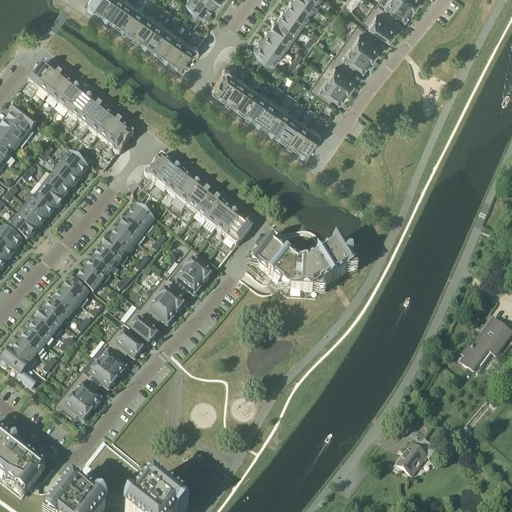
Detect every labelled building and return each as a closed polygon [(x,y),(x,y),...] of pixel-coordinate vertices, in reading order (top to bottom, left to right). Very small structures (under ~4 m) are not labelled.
[(89,0),(88,3),(98,11),(105,0),(89,0)] [(105,0),(98,11),(109,18),(121,0),(105,0)] [(121,0),(109,18),(118,24),(119,25),(136,0),(121,0)] [(112,0),(192,55),(200,44),(204,37),(204,36),(194,30),(187,24),(183,22),(173,15),(162,8),(152,0),(151,0),(112,0)] [(213,3),(209,0),(186,0),(186,1),(204,14),(208,9),(209,9),(209,8),(213,3)] [(290,1),(287,6),(305,19),(309,12),(310,13),(313,8),(301,0),(292,0),(291,0),(290,1)] [(301,0),(313,8),(319,0),(301,0)] [(400,0),(378,0),(374,5),(374,6),(390,17),(392,18),(396,13),(404,19),(412,8),(400,0)] [(374,6),(374,5),(373,4),(361,22),(387,39),(389,36),(390,36),(391,35),(392,34),(392,33),(393,32),(392,31),(395,28),(386,22),(390,17),(374,6)] [(282,11),(278,16),(297,29),(301,22),(302,23),(305,19),(287,6),(284,10),(283,10),(283,11),(282,11)] [(326,17),(330,20),(335,14),(330,11),(326,17)] [(297,29),(278,16),(276,20),(275,20),(274,21),(273,21),(272,22),(272,23),(271,24),(271,25),(272,26),(271,27),(289,40),(297,29)] [(330,20),(326,17),(321,22),(325,26),(330,20)] [(345,41),(370,59),(372,55),(373,55),(374,55),(375,54),(375,53),(376,52),(376,51),(378,47),(369,41),(373,36),(356,24),(345,41)] [(266,32),(263,38),(281,50),(285,44),(289,46),(292,42),(289,40),(271,27),(268,31),(266,32)] [(309,37),(314,41),(318,34),(314,31),(309,37)] [(314,41),(309,37),(304,43),(309,47),(314,41)] [(281,50),(263,38),(255,49),(276,63),(282,55),(279,53),(281,50)] [(345,41),(334,57),(333,57),(349,68),(350,69),(354,64),(362,70),(370,59),(345,41)] [(298,52),(293,59),(298,62),(302,55),(298,52)] [(332,56),(321,73),(346,91),(348,87),(349,87),(350,87),(351,86),(351,85),(352,84),(352,83),(351,83),(354,79),(345,73),(349,68),(333,57),(334,57),(332,56)] [(316,140),(316,141),(329,123),(328,122),(234,57),(229,64),(221,75),(316,140)] [(298,62),(293,59),(289,65),(294,68),(298,62)] [(346,91),(321,73),(309,90),(326,102),(330,96),(338,102),(346,91)] [(98,158),(109,166),(112,162),(116,157),(121,151),(122,149),(32,78),(21,91),(18,95),(29,103),(38,111),(48,119),(58,127),(68,135),(78,142),(88,150),(98,158)] [(11,119),(5,126),(24,140),(35,128),(14,111),(9,117),(11,119)] [(24,140),(5,126),(0,132),(0,142),(13,153),(24,140)] [(0,163),(3,165),(13,153),(0,142),(0,163)] [(43,155),(47,158),(52,152),(47,149),(43,155)] [(47,158),(43,155),(38,161),(42,164),(47,158)] [(60,169),(78,183),(86,172),(69,158),(66,156),(60,163),(63,166),(60,169)] [(78,183),(60,169),(57,166),(51,173),(54,176),(51,179),(69,192),(72,188),(74,188),(78,183)] [(26,175),(30,178),(35,173),(31,169),(26,175)] [(186,227),(227,260),(230,256),(240,242),(230,234),(150,171),(144,179),(140,184),(136,189),(145,195),(155,203),(165,211),(175,219),(186,227)] [(30,178),(26,175),(21,181),(25,184),(30,178)] [(69,192),(51,179),(43,189),(61,203),(69,192)] [(13,189),(8,194),(12,198),(17,193),(13,189)] [(43,189),(35,199),(52,213),(56,209),(57,209),(58,209),(58,208),(59,208),(59,207),(60,207),(60,206),(60,205),(60,204),(61,203),(43,189)] [(12,198),(8,194),(3,200),(7,204),(12,198)] [(29,206),(26,209),(43,223),(47,219),(48,219),(48,218),(52,213),(35,199),(32,197),(26,204),(29,206)] [(43,223),(26,209),(24,207),(18,214),(20,216),(17,219),(34,232),(38,228),(39,228),(43,223)] [(144,235),(143,235),(146,238),(153,230),(150,228),(152,224),(135,211),(127,221),(144,235)] [(34,232),(17,219),(15,217),(9,224),(12,226),(9,230),(26,243),(29,239),(30,239),(31,239),(32,238),(33,238),(33,237),(34,236),(34,235),(34,234),(34,233),(34,232)] [(144,235),(127,221),(124,225),(122,225),(121,226),(120,227),(120,228),(119,228),(119,229),(119,230),(119,231),(119,232),(135,245),(138,248),(144,240),(141,238),(143,235),(144,235)] [(4,231),(0,235),(0,245),(13,255),(21,245),(4,231)] [(135,245),(119,232),(115,236),(114,236),(113,237),(110,241),(127,255),(135,245)] [(155,244),(160,248),(164,242),(160,238),(155,244)] [(297,261),(268,238),(245,267),(285,299),(314,301),(358,274),(351,264),(351,263),(352,262),(352,261),(352,260),(352,259),(351,258),(351,257),(350,256),(349,256),(349,255),(348,255),(347,255),(346,254),(345,254),(340,245),(326,254),(324,251),(307,262),(306,262),(304,262),(303,262),(302,262),(301,262),(299,262),(298,262),(297,261)] [(102,251),(101,252),(118,265),(121,268),(127,261),(124,258),(127,255),(110,241),(106,245),(105,246),(104,246),(103,246),(103,247),(102,248),(102,249),(102,250),(102,251)] [(160,248),(155,244),(151,250),(155,253),(160,248)] [(13,255),(0,245),(0,262),(4,265),(7,261),(8,261),(9,260),(13,255)] [(190,251),(178,267),(203,286),(204,284),(206,283),(207,283),(207,282),(208,281),(208,280),(208,279),(211,276),(202,269),(207,264),(190,251)] [(118,265),(101,252),(98,256),(97,256),(96,257),(92,262),(110,275),(118,265)] [(144,259),(138,264),(143,268),(148,262),(144,259)] [(87,266),(83,271),(101,285),(101,286),(103,287),(109,280),(107,278),(110,275),(92,262),(89,266),(88,266),(87,266)] [(143,268),(138,264),(133,270),(138,274),(143,268)] [(178,267),(165,283),(179,294),(181,296),(185,291),(194,297),(203,286),(178,267)] [(101,285),(83,271),(75,282),(92,296),(101,286),(101,285)] [(126,279),(121,284),(125,288),(130,282),(126,279)] [(165,283),(163,281),(150,297),(175,316),(177,313),(178,313),(179,313),(179,312),(180,312),(180,311),(181,310),(181,309),(183,305),(175,299),(179,294),(165,283)] [(79,308),(78,308),(81,311),(88,303),(85,300),(87,298),(70,283),(67,288),(66,288),(65,288),(64,288),(63,289),(63,290),(62,290),(62,291),(62,292),(62,293),(62,294),(79,308)] [(125,288),(121,284),(115,289),(119,293),(125,288)] [(110,302),(116,297),(112,293),(106,298),(110,302)] [(57,299),(53,304),(70,318),(78,308),(79,308),(62,294),(58,298),(57,298),(57,299)] [(150,297),(138,312),(153,324),(152,324),(154,325),(158,320),(167,327),(175,316),(150,297)] [(70,318),(53,304),(49,308),(48,308),(48,309),(44,314),(62,328),(70,318)] [(93,320),(99,314),(95,310),(89,317),(93,320)] [(138,312),(136,310),(123,327),(148,347),(157,335),(149,329),(152,324),(153,324),(138,312)] [(62,328),(44,314),(41,317),(40,318),(39,318),(38,318),(37,319),(36,320),(36,321),(36,322),(36,323),(35,324),(53,338),(55,340),(62,333),(59,331),(62,328)] [(80,326),(85,330),(90,324),(86,320),(80,326)] [(464,359),(459,365),(472,374),(477,368),(481,371),(492,357),(494,359),(511,336),(504,330),(492,321),(492,322),(470,350),(467,348),(460,356),(464,359)] [(53,338),(35,324),(27,334),(45,348),(44,348),(47,351),(53,343),(50,341),(53,338)] [(85,330),(80,326),(75,331),(80,335),(85,330)] [(118,330),(106,346),(121,358),(120,358),(122,360),(126,355),(134,361),(137,358),(138,357),(139,357),(139,356),(140,356),(140,355),(140,354),(140,353),(143,350),(118,330)] [(22,339),(18,344),(36,358),(36,359),(38,361),(45,353),(42,351),(44,348),(45,348),(27,334),(24,338),(22,339)] [(68,340),(63,346),(67,349),(72,343),(68,340)] [(18,344),(10,354),(31,370),(36,363),(34,361),(36,359),(36,358),(18,344)] [(106,346),(105,345),(92,361),(116,381),(125,370),(117,363),(120,358),(121,358),(106,346)] [(67,349),(63,346),(58,352),(62,355),(67,349)] [(10,354),(9,353),(1,363),(0,364),(0,365),(0,364),(0,366),(0,367),(0,368),(1,368),(1,369),(2,369),(3,370),(5,370),(6,369),(7,369),(17,376),(17,377),(16,378),(16,379),(17,379),(17,380),(31,391),(36,384),(26,376),(31,370),(10,354)] [(46,366),(51,370),(56,364),(51,360),(46,366)] [(92,361),(79,377),(96,390),(100,385),(108,391),(110,388),(111,388),(112,388),(113,387),(114,386),(114,385),(114,384),(116,381),(92,361)] [(51,370),(46,366),(42,372),(46,376),(51,370)] [(96,390),(79,377),(67,393),(92,412),(100,401),(92,395),(96,390)] [(54,409),(55,409),(54,410),(54,411),(54,412),(54,413),(54,414),(55,414),(55,415),(56,416),(57,416),(58,416),(59,416),(60,416),(60,415),(61,415),(61,414),(71,422),(75,416),(83,423),(86,419),(87,419),(88,419),(88,418),(89,417),(89,416),(89,415),(92,412),(67,393),(54,409)] [(464,427),(461,431),(469,438),(472,434),(464,427)] [(0,434),(0,485),(20,501),(27,492),(28,492),(35,482),(36,481),(44,471),(36,464),(36,463),(27,456),(27,455),(0,434)] [(423,441),(422,442),(415,451),(410,447),(395,467),(410,479),(425,459),(428,461),(436,451),(423,441)] [(54,502),(46,511),(180,511),(184,507),(166,493),(164,493),(151,483),(102,444),(75,479),(71,484),(70,485),(56,502),(54,502)]
